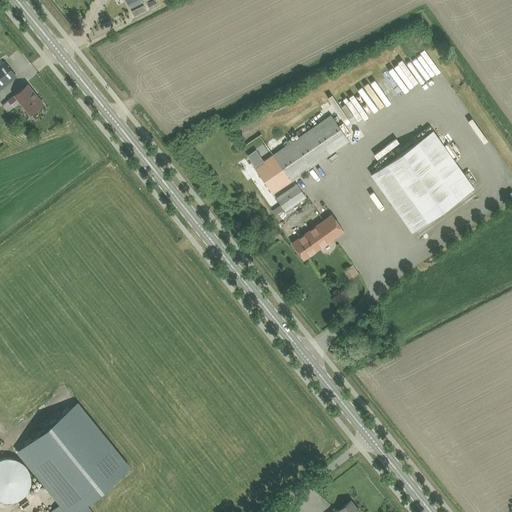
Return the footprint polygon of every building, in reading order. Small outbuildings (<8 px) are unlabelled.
[(126,0),(134,15),(146,9),(142,2),(145,0),(126,0)] [(152,0),(147,3),(150,10),(158,6),(154,0),(152,0)] [(441,90),(450,85),(425,47),(416,53),(419,59),(414,62),(426,80),(432,76),(441,90)] [(0,64),(0,89),(8,83),(16,76),(4,62),(0,64)] [(389,75),(406,98),(420,88),(404,65),(389,75)] [(402,100),(387,77),(359,95),(370,111),(385,102),(389,108),(402,100)] [(28,84),(14,95),(20,102),(30,114),(43,103),(28,84)] [(8,101),(2,105),(7,111),(13,107),(8,101)] [(331,114),(255,167),(273,193),(349,139),(331,114)] [(371,174),(412,231),(474,187),(433,129),(371,174)] [(339,158),(349,153),(347,149),(336,154),(339,158)] [(276,198),(285,211),(306,196),(297,183),(276,198)] [(292,242),(303,259),(311,253),(343,230),(332,214),(300,236),(300,237),(292,242)] [(130,467),(78,401),(16,451),(59,504),(65,511),(73,511),(85,503),(130,467)] [(15,458),(11,457),(6,457),(2,458),(0,458),(0,498),(0,499),(5,500),(9,501),(13,500),(18,499),(21,497),(25,494),(27,490),(29,486),(30,482),(31,478),(30,473),(28,469),(26,465),(23,462),(19,460),(15,458)] [(338,509),(333,511),(360,511),(351,500),(338,510),(338,509)] [(65,511),(59,504),(51,511),(92,511),(85,503),(73,511),(65,511)]
